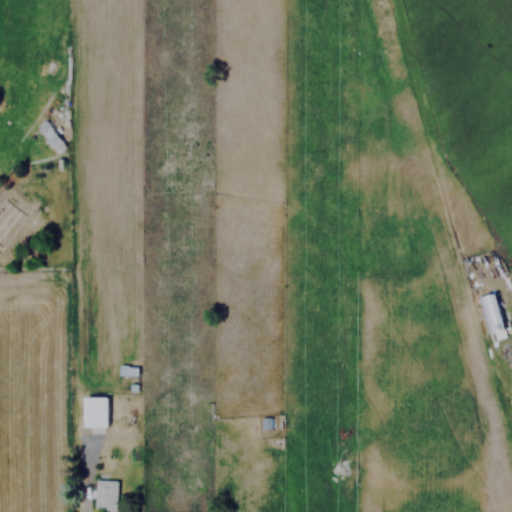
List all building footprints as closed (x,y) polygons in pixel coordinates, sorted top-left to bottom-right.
[(62,148),(46,117),(36,123),(52,153),(62,148)] [(0,217),(0,244),(1,245),(33,210),(19,197),(0,217)] [(485,338),(502,335),(494,294),(477,298),(485,338)] [(136,375),(136,366),(119,366),(119,375),(136,375)] [(106,396),(82,396),(82,426),(106,426),(106,396)] [(94,509),(116,509),(116,479),(94,479),(94,509)]
